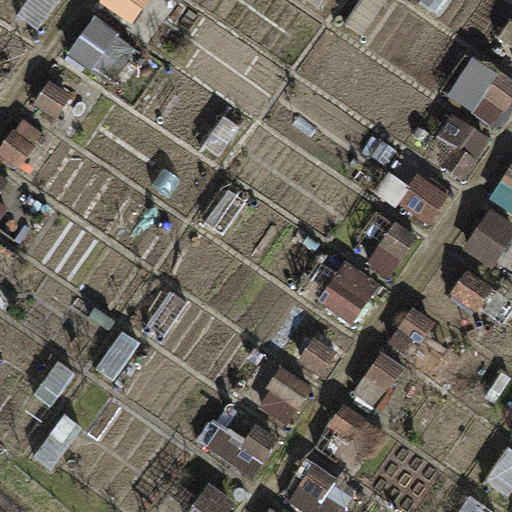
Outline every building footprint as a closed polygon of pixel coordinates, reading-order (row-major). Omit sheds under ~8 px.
[(156,6),(147,0),(112,0),(100,19),(133,41),(156,6)] [(122,51),(93,31),(78,54),(107,74),(122,51)] [(511,118),(511,99),(473,73),(450,107),(497,139),(511,118)] [(88,97),(64,81),(38,119),(62,135),(88,97)] [(45,146),(21,130),(0,160),(0,165),(22,180),(45,146)] [(476,178),(458,165),(446,183),(464,195),(476,178)] [(0,208),(11,192),(0,184),(0,208)] [(511,186),(503,200),(511,206),(511,186)] [(450,214),(419,192),(400,220),(431,241),(450,214)] [(511,268),(511,237),(495,226),(466,268),(497,290),(511,268)] [(416,258),(397,244),(382,265),(402,279),(416,258)] [(489,303),(467,288),(451,311),(473,326),(489,303)] [(374,326),(351,310),(334,335),(357,350),(374,326)] [(435,338),(416,325),(397,352),(416,366),(435,338)] [(308,341),(288,327),(274,347),(294,361),(308,341)] [(404,385),(382,370),(364,396),(386,411),(404,385)] [(62,394),(45,383),(36,395),(53,407),(62,394)] [(309,404),(283,386),(260,419),(286,436),(309,404)] [(364,435),(345,421),(331,441),(351,454),(364,435)] [(278,455),(260,443),(244,466),(261,478),(278,455)] [(327,511),(340,494),(319,479),(299,508),(304,511),(327,511)] [(219,511),(207,503),(200,511),(219,511)]
